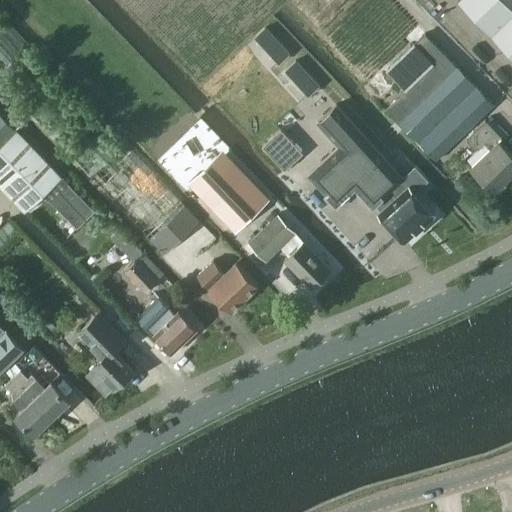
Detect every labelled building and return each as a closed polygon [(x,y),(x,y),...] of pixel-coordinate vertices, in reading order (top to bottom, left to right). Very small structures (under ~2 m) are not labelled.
[(511,0),(460,0),(511,53),(511,0)] [(200,219),(53,65),(0,9),(0,79),(165,253),(200,219)] [(278,61),(287,50),(261,25),(252,34),(278,61)] [(437,160),(495,104),(450,57),(392,113),(437,160)] [(339,145),(308,175),(336,205),(355,186),(374,206),(375,205),(381,210),(379,212),(405,240),(435,213),(415,191),(428,179),(418,169),(405,181),(403,178),(404,178),(335,104),(316,120),(339,145)] [(0,183),(26,211),(62,175),(18,129),(16,131),(0,114),(0,183)] [(511,175),(511,152),(503,143),(503,144),(498,139),(502,135),(486,118),(474,130),(467,136),(468,139),(476,148),(479,147),(485,142),(490,147),(471,166),(496,191),(511,175)] [(284,169),(302,153),(280,129),(262,146),(284,169)] [(222,149),(188,183),(236,232),(270,198),(222,149)] [(331,269),(277,213),(249,241),(267,259),(281,244),(289,253),(285,257),(311,287),(331,269)] [(12,225),(0,237),(0,245),(6,252),(23,236),(12,225)] [(120,227),(110,236),(133,261),(123,270),(143,291),(144,290),(163,273),(131,239),(120,227)] [(224,269),(213,258),(197,272),(233,312),(259,285),(235,259),(224,269)] [(173,313),(158,296),(137,316),(171,352),(197,327),(178,309),(173,313)] [(100,310),(80,330),(104,355),(94,364),(96,365),(89,372),(108,392),(116,385),(117,386),(134,369),(115,349),(127,338),(100,310)] [(7,329),(0,335),(0,371),(25,348),(7,329)] [(14,375),(52,417),(71,399),(52,378),(45,384),(37,376),(37,377),(33,372),(29,376),(21,368),(14,375)] [(34,434),(52,417),(14,375),(6,383),(14,391),(9,395),(13,399),(21,408),(15,413),(34,434)]
